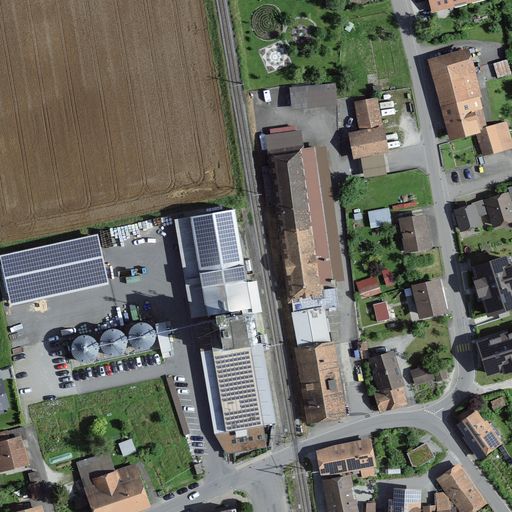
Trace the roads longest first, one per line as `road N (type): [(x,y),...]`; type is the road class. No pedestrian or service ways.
road 1 (unclassified): [(399,0),(438,195)]
road 2 (unclassified): [(438,195),(466,368),(462,390)]
road 3 (unclassified): [(296,451),(357,428),(425,420)]
road 4 (unclassified): [(425,420),(448,437),(505,511)]
